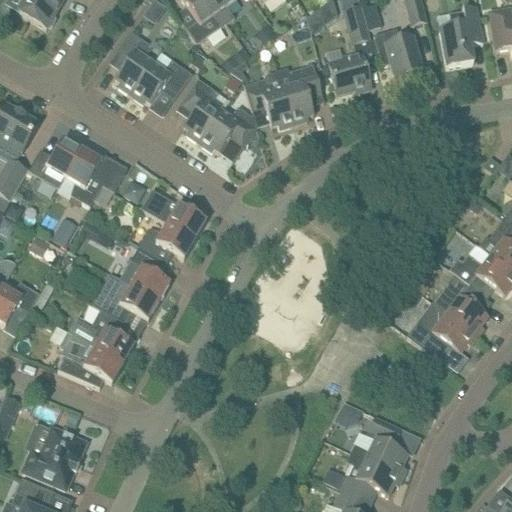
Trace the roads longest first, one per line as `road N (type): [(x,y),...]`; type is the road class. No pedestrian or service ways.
road 1 (residential): [(258,228),(341,160),(383,137),(511,107)]
road 2 (residential): [(258,228),(53,95)]
road 3 (residential): [(149,440),(258,228)]
road 4 (residential): [(149,440),(0,363)]
